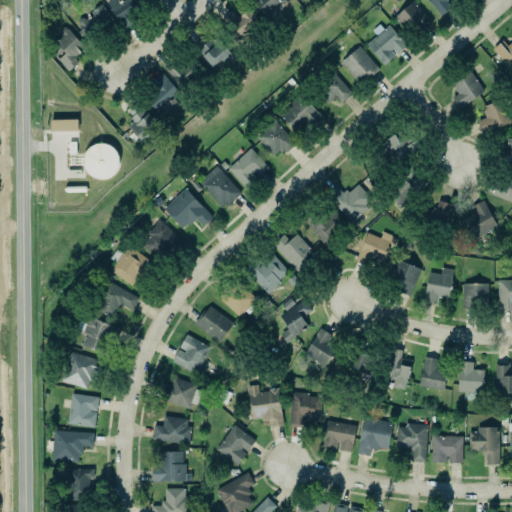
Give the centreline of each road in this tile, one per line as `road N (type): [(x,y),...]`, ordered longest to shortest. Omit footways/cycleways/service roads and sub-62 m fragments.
road 1 (residential): [(126,511),(136,385),(179,296),(505,0)]
road 2 (tertiary): [(31,511),(26,0)]
road 3 (residential): [(511,487),(422,486),(273,457)]
road 4 (residential): [(511,334),(426,326),(336,289)]
road 5 (residential): [(106,80),(209,0)]
